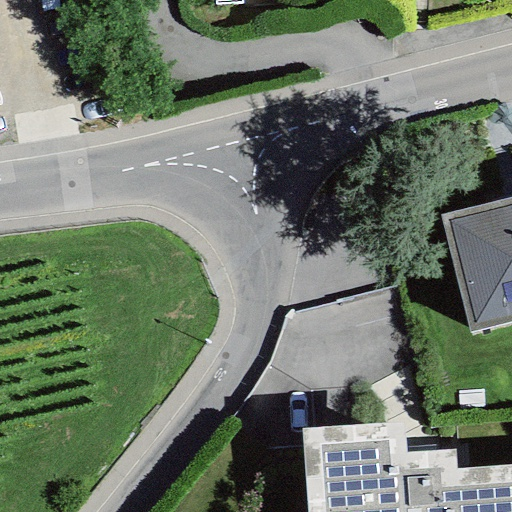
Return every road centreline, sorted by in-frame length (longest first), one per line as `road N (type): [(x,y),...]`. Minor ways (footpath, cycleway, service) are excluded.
road 1 (residential): [(250,155),(271,281),(266,310),(244,363),(124,511)]
road 2 (residential): [(250,155),(511,83)]
road 3 (residential): [(0,185),(250,155)]
